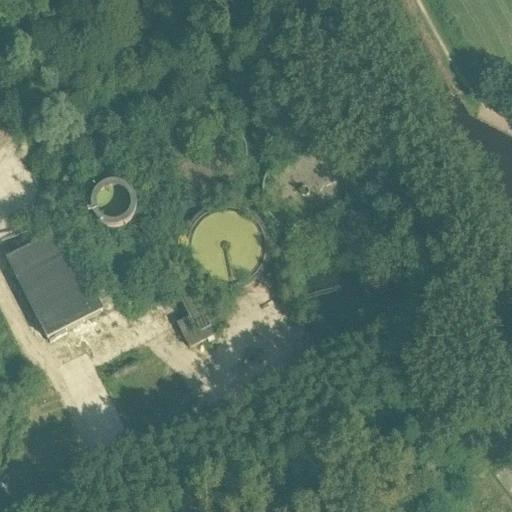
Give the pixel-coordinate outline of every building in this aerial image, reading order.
[(96,139),(92,141),(90,143),(89,146),(88,148),(87,151),(88,154),(89,157),(90,159),(92,161),(93,162),(95,164),(100,165),(106,164),(109,162),(111,160),(112,159),(113,157),(114,154),(114,150),(113,148),(113,146),(111,143),(109,141),(107,140),(105,139),(103,138),(100,138),(98,138),(96,139)] [(61,175),(57,178),(55,180),(54,182),(53,185),(53,188),(53,191),(54,194),(55,196),(57,197),(59,199),(61,200),(66,201),(71,200),(74,199),(76,197),(77,195),(78,194),(79,191),(79,187),(79,185),(78,182),(76,180),(75,178),(72,176),(70,175),(68,175),(66,175),(64,175),(61,175)] [(110,200),(104,204),(102,206),(100,210),(99,213),(98,217),(99,221),(100,225),(102,227),(104,229),(106,231),(109,233),(115,234),(122,233),(126,231),(129,229),(130,227),(132,224),(133,220),(133,216),(133,213),(132,209),(129,206),(127,204),(124,202),(122,200),(119,200),(116,200),(113,200),(110,200)] [(63,236),(8,264),(48,342),(103,314),(63,236)] [(190,351),(226,333),(213,309),(178,327),(190,351)]
